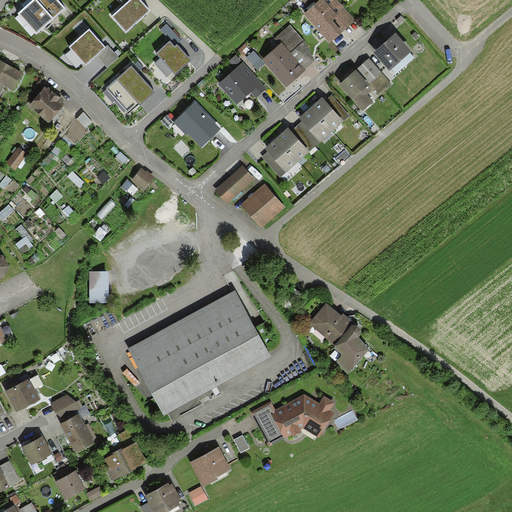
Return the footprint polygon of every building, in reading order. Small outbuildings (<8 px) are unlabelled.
[(65,8),(58,0),(33,0),(18,13),(36,34),(54,19),(53,18),(65,8)] [(151,11),(140,0),(130,0),(125,5),(112,16),(126,32),(151,11)] [(355,20),(337,0),(319,0),(303,14),(329,43),(355,20)] [(167,24),(160,30),(170,41),(175,46),(177,44),(181,40),(167,24)] [(305,69),(291,53),(304,41),(290,25),(274,39),(279,45),(262,60),(265,64),(286,88),(306,70),(305,69)] [(106,47),(89,29),(69,47),(85,65),(96,56),(106,47)] [(412,51),(396,33),(373,53),(390,71),(410,53),(412,51)] [(175,46),(170,41),(156,53),(160,58),(172,72),(175,75),(192,60),(177,44),(175,46)] [(315,61),(304,41),(291,53),(305,69),(315,61)] [(108,45),(106,47),(96,56),(107,68),(119,57),(108,45)] [(258,70),(265,64),(262,60),(254,51),(246,58),(258,70)] [(410,53),(390,71),(394,75),(415,57),(410,53)] [(236,68),(243,62),(236,55),(229,61),(236,68)] [(167,77),(172,72),(160,58),(154,63),(167,77)] [(369,58),(356,70),(369,85),(382,73),(369,58)] [(23,73),(0,59),(0,93),(4,86),(13,90),(23,73)] [(138,61),(132,67),(138,72),(144,67),(138,61)] [(267,89),(243,62),(236,68),(218,84),(237,105),(251,92),(256,98),(267,89)] [(132,67),(132,66),(106,88),(128,113),(138,103),(139,105),(154,92),(138,72),(132,67)] [(369,85),(356,70),(339,85),(352,100),(353,99),(363,111),(374,101),(367,94),(373,89),(369,85)] [(392,84),(382,73),(369,85),(373,89),(379,95),(392,84)] [(47,89),(45,87),(29,107),(49,123),(65,104),(63,102),(65,100),(48,87),(47,89)] [(332,95),(325,100),(344,121),(350,116),(332,95)] [(325,100),(322,97),(310,107),(332,132),(344,121),(325,100)] [(221,129),(195,102),(174,122),(186,135),(188,134),(202,148),(221,129)] [(321,142),(332,132),(310,107),(299,118),(302,121),(321,142)] [(92,122),(83,112),(77,118),(86,128),(92,122)] [(167,128),(174,122),(167,115),(161,121),(167,128)] [(310,151),(321,142),(302,121),(291,131),(310,151)] [(291,131),(288,127),(277,138),(298,162),(310,151),(291,131)] [(286,172),(298,162),(277,138),(265,148),(268,151),(286,172)] [(58,143),(51,153),(68,167),(77,160),(58,143)] [(28,155),(18,147),(6,163),(15,170),(28,155)] [(108,152),(124,166),(130,160),(114,147),(108,152)] [(349,155),(345,150),(335,159),(339,164),(349,155)] [(280,177),(286,172),(268,151),(261,157),(280,177)] [(256,180),(243,165),(215,190),(228,204),(256,180)] [(146,171),(142,168),(131,181),(144,191),(155,177),(147,170),(146,171)] [(104,169),(97,176),(104,183),(111,176),(104,169)] [(72,172),(68,177),(79,188),(84,182),(72,172)] [(127,179),(119,188),(131,195),(137,189),(127,179)] [(285,207),(265,184),(241,205),(261,228),(285,207)] [(22,190),(35,201),(39,195),(26,186),(22,190)] [(49,196),(55,203),(63,196),(56,188),(49,196)] [(96,215),(102,219),(116,205),(111,200),(96,215)] [(66,206),(64,203),(61,206),(64,209),(62,211),(69,218),(75,211),(68,205),(66,206)] [(0,212),(0,218),(2,221),(13,211),(8,204),(0,212)] [(40,208),(34,212),(39,217),(45,213),(40,208)] [(100,227),(93,237),(101,241),(108,232),(100,227)] [(56,231),(61,239),(66,235),(59,228),(56,231)] [(14,244),(22,254),(34,246),(25,236),(14,244)] [(0,279),(3,278),(9,266),(3,255),(0,255),(0,279)] [(108,270),(89,271),(90,303),(109,302),(108,270)] [(237,295),(235,291),(177,322),(128,348),(130,352),(130,353),(237,295)] [(269,352),(237,295),(130,353),(150,389),(162,411),(269,352)] [(341,316),(326,303),(308,324),(335,346),(352,325),(354,323),(343,314),(341,316)] [(357,325),(352,325),(335,346),(342,354),(341,356),(336,362),(348,374),(369,349),(359,337),(361,335),(361,330),(357,325)] [(164,416),(271,357),(269,352),(162,411),(164,416)] [(30,382),(28,379),(5,391),(17,412),(41,400),(31,382),(30,382)] [(68,394),(50,403),(61,423),(79,413),(78,411),(81,410),(80,407),(83,406),(80,400),(77,401),(68,394)] [(271,401),(251,413),(269,447),(292,434),(293,437),(303,432),(301,430),(303,428),(319,438),(334,413),(330,410),(335,402),(324,396),(320,404),(304,394),(276,410),(271,401)] [(82,418),(90,414),(85,405),(83,406),(80,407),(81,410),(78,411),(79,413),(82,418)] [(79,413),(61,423),(60,424),(76,453),(95,443),(93,440),(85,425),(82,418),(79,413)] [(89,423),(85,425),(93,440),(97,438),(89,423)] [(127,430),(117,436),(124,448),(135,443),(127,430)] [(249,448),(242,435),(234,440),(241,453),(249,448)] [(53,454),(43,436),(22,447),(32,465),(37,462),(47,457),(53,454)] [(113,455),(104,459),(109,467),(107,468),(113,481),(136,469),(136,468),(147,462),(136,442),(135,443),(124,448),(122,449),(121,449),(112,453),(113,455)] [(219,447),(190,463),(203,487),(218,479),(217,477),(231,470),(219,447)] [(62,459),(59,452),(54,455),(57,461),(62,459)] [(20,481),(9,461),(0,465),(0,466),(6,479),(9,486),(20,481)] [(0,466),(0,492),(10,487),(9,486),(6,479),(0,466)] [(86,489),(76,471),(55,482),(65,500),(86,489)] [(170,485),(169,483),(145,496),(148,502),(153,511),(167,511),(179,506),(181,505),(180,503),(182,501),(173,484),(170,485)] [(104,494),(100,486),(87,493),(91,501),(104,494)] [(201,486),(189,492),(195,505),(208,499),(201,486)] [(15,491),(8,495),(14,506),(15,506),(17,504),(21,502),(15,491)] [(15,506),(18,511),(37,511),(32,502),(20,509),(17,504),(15,506)] [(153,511),(148,502),(141,506),(144,511),(153,511)]
